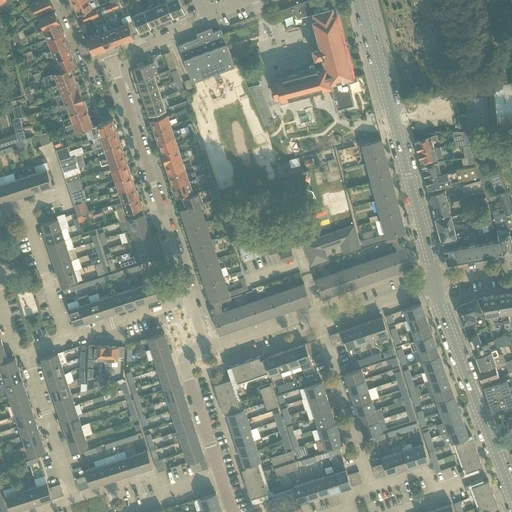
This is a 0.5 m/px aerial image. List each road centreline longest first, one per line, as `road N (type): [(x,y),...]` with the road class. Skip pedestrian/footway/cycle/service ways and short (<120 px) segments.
road 1 (unclassified): [(433,287),(360,0)]
road 2 (residential): [(188,297),(111,64)]
road 3 (unclassified): [(511,502),(433,287)]
road 4 (residential): [(370,489),(321,319)]
road 5 (residential): [(65,338),(24,205),(0,212)]
road 6 (residential): [(73,499),(25,352)]
road 7 (residential): [(219,479),(183,366),(186,356),(204,350)]
road 8 (residential): [(188,297),(65,338)]
road 9 (residential): [(204,350),(295,319),(321,319)]
